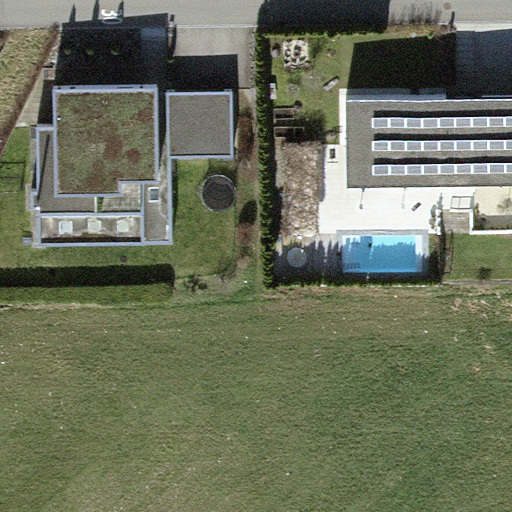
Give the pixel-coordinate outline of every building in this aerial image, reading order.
[(161,83),(57,84),(58,125),(40,125),(40,189),(35,189),(35,206),(41,206),(41,213),(147,212),(146,177),(162,177),(161,83)] [(236,155),(235,89),(172,89),(172,156),(236,155)] [(511,94),(350,94),(350,180),(511,180),(511,94)] [(322,234),(322,145),(290,145),(290,234),(322,234)] [(437,228),(437,182),(348,182),(348,228),(437,228)]
